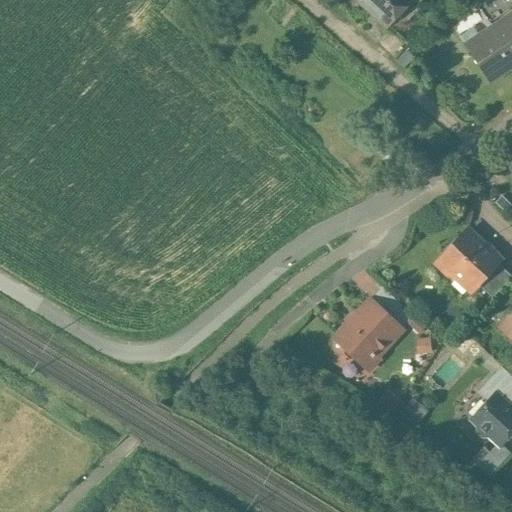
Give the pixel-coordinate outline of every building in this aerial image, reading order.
[(357,0),(388,28),(409,6),(402,0),(357,0)] [(511,68),(511,16),(466,47),(490,83),(492,82),(490,79),(509,66),(511,69),(511,68)] [(501,260),(478,238),(474,240),(466,232),(452,247),(448,246),(445,250),(446,253),(439,261),(472,291),(478,284),(498,263),(501,260)] [(511,276),(498,263),(478,284),(493,297),(511,277),(511,276)] [(414,316),(384,288),(371,301),(401,329),(414,316)] [(401,329),(371,301),(336,338),(346,346),(345,347),(345,354),(350,359),(357,358),(358,358),(360,360),(368,352),(374,358),(401,329)] [(511,408),(500,397),(509,388),(504,384),(511,375),(502,367),(478,392),(488,401),(471,419),(478,426),(478,431),(483,436),(488,436),(500,447),(511,433),(511,408)] [(511,376),(511,375),(504,384),(509,388),(500,397),(511,408),(511,376)]
